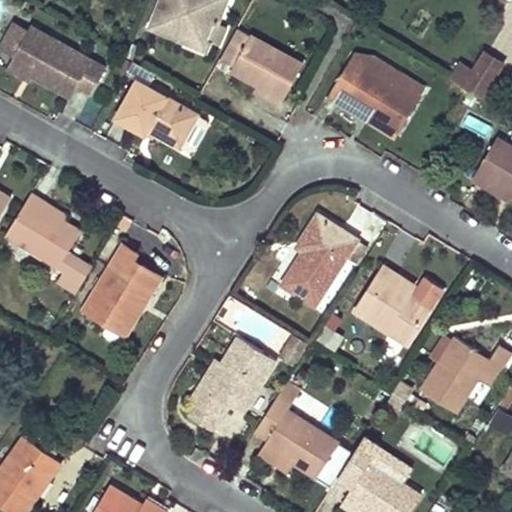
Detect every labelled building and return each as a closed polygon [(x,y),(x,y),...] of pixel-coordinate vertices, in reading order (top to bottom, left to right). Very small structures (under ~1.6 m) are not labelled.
[(158,0),(148,26),(183,40),(182,43),(207,53),(212,40),(220,44),(228,25),(220,22),(229,1),(226,0),(158,0)] [(0,47),(13,55),(27,28),(13,20),(0,44),(0,47)] [(13,55),(9,62),(32,74),(70,96),(77,85),(90,92),(104,66),(29,25),(27,28),(13,55)] [(236,27),(218,59),(233,66),(230,71),(255,85),(283,100),(303,66),(236,27)] [(482,51),(461,85),(479,95),(500,61),(482,51)] [(375,57),(369,67),(396,83),(402,74),(375,57)] [(373,115),(398,131),(419,98),(396,83),(369,67),(355,58),(334,90),(347,98),(373,115)] [(32,74),(9,62),(6,67),(29,80),(32,74)] [(137,78),(115,115),(145,132),(148,127),(179,144),(198,112),(137,78)] [(283,100),(255,85),(252,90),(280,106),(283,100)] [(373,115),(347,98),(344,104),(369,120),(373,115)] [(471,113),(465,124),(486,135),(491,125),(471,113)] [(473,179),(488,188),(491,182),(511,195),(511,144),(498,136),(473,179)] [(491,182),(488,188),(507,201),(511,195),(491,182)] [(30,191),(4,233),(63,269),(82,280),(92,263),(68,248),(81,227),(64,217),(42,204),(44,199),(30,191)] [(0,210),(8,197),(0,192),(0,210)] [(44,199),(42,204),(64,217),(66,212),(44,199)] [(302,248),(280,282),(314,302),(355,236),(356,235),(315,211),(295,244),(302,248)] [(370,246),(355,236),(343,255),(359,264),(370,246)] [(99,298),(90,311),(108,322),(112,315),(130,325),(137,313),(137,304),(141,297),(145,299),(161,274),(134,257),(138,251),(123,242),(108,266),(116,270),(109,282),(101,278),(92,293),(99,298)] [(405,341),(442,285),(425,274),(418,285),(412,294),(407,292),(414,282),(384,263),(355,308),(405,341)] [(82,280),(63,269),(58,277),(77,288),(82,280)] [(412,294),(418,285),(414,282),(407,292),(412,294)] [(92,293),(83,307),(90,311),(99,298),(92,293)] [(279,348),(289,329),(253,310),(243,328),(279,348)] [(112,315),(108,322),(125,333),(130,325),(112,315)] [(325,325),(318,340),(350,354),(357,340),(325,325)] [(306,338),(293,330),(280,351),(292,359),(306,338)] [(207,383),(200,380),(191,394),(198,399),(189,413),(212,427),(230,398),(244,407),(259,382),(275,356),(238,334),(223,359),(222,359),(207,383)] [(456,334),(421,387),(457,410),(479,376),(491,384),(511,351),(511,349),(500,341),(490,356),(456,334)] [(215,355),(200,380),(207,383),(222,359),(223,359),(215,355)] [(399,380),(393,392),(406,400),(413,389),(399,380)] [(383,405),(391,391),(383,385),(374,400),(383,405)] [(260,418),(256,425),(269,434),(265,440),(317,474),(339,440),(287,405),(292,398),(278,390),(277,392),(260,418)] [(391,391),(383,405),(397,414),(406,400),(393,392),(391,391)] [(511,425),(511,413),(501,407),(492,421),(508,431),(511,425)] [(0,501),(14,511),(23,511),(38,494),(32,490),(46,471),(51,474),(61,460),(23,434),(0,465),(0,501)] [(375,511),(407,511),(420,492),(402,481),(369,460),(379,445),(363,435),(358,443),(338,474),(353,483),(346,494),(371,509),(375,511)] [(379,445),(369,460),(402,481),(412,467),(379,445)] [(32,490),(38,494),(51,474),(46,471),(32,490)] [(158,511),(144,503),(109,482),(90,511),(158,511)] [(346,494),(341,501),(358,511),(368,511),(371,509),(346,494)] [(147,497),(144,503),(158,511),(165,511),(167,510),(147,497)]
